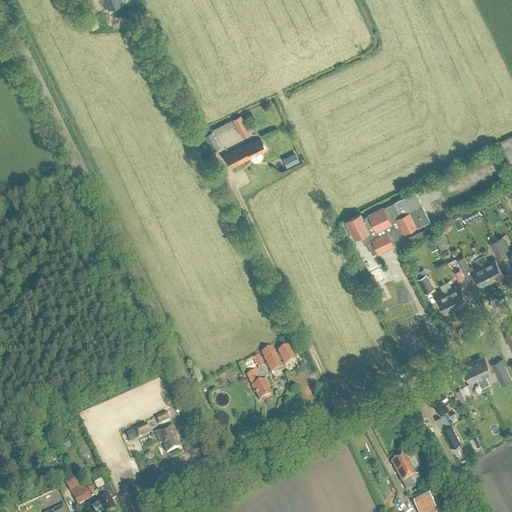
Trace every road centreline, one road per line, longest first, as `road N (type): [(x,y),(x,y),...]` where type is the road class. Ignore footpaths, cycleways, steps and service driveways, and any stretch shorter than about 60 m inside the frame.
road 1 (unclassified): [(233,482),(0,1)]
road 2 (unclassified): [(233,482),(358,414),(511,300)]
